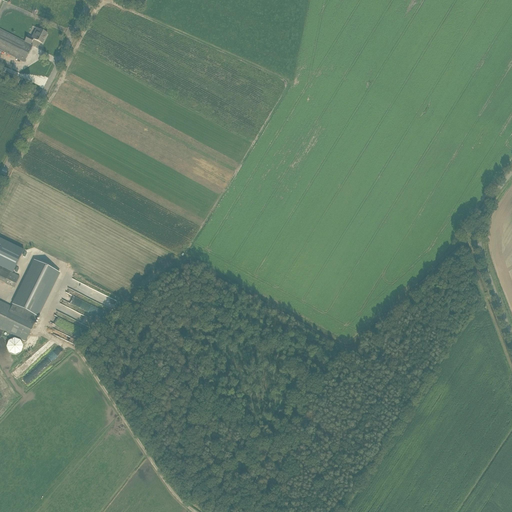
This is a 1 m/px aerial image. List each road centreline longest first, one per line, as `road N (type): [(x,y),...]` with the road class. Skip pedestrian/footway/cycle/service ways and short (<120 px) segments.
road 1 (tertiary): [(0,174),(87,0)]
road 2 (unclassified): [(511,345),(474,249),(481,212),(511,172)]
